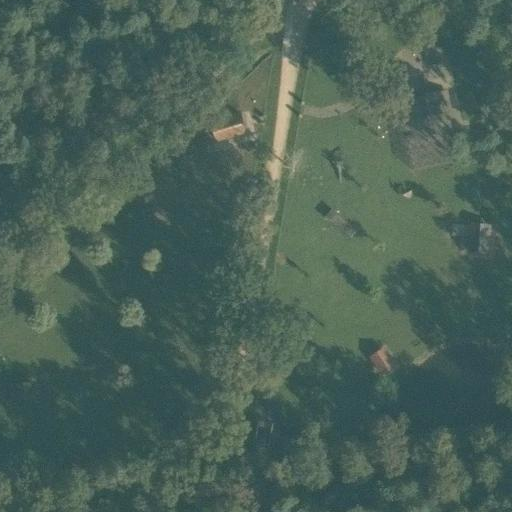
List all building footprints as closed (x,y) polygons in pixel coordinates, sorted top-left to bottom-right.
[(446,93),(408,101),(412,120),(450,111),(446,93)] [(207,117),(212,148),(245,144),(241,112),(207,117)] [(489,255),(491,226),(470,224),(467,253),(489,255)] [(367,355),(377,377),(396,367),(386,346),(367,355)] [(35,385),(12,387),(14,404),(36,402),(35,385)] [(258,421),(254,443),(268,446),(271,423),(258,421)]
